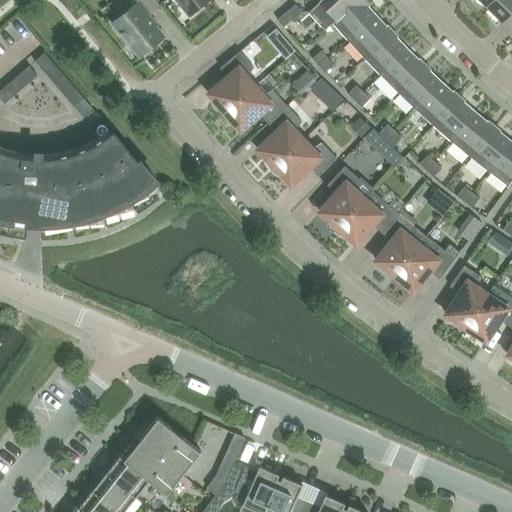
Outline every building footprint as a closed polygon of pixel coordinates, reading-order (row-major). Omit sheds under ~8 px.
[(127,0),(135,9),(113,27),(140,60),(165,39),(149,20),(161,9),(153,0),(127,0)] [(173,0),(190,19),(212,1),(211,0),(173,0)] [(333,26),(333,25),(344,15),(329,0),(324,0),(309,14),(325,33),(333,26)] [(329,0),(344,15),(361,0),(361,1),(361,0),(329,0)] [(376,17),(361,1),(361,0),(344,15),(333,25),(333,26),(340,35),(348,43),(376,17)] [(477,0),(487,9),(495,0),(477,0)] [(511,15),(511,0),(495,0),(487,9),(503,25),(511,15)] [(296,7),(287,15),(293,22),(302,15),(296,7)] [(278,22),(284,30),(293,22),(287,15),(278,22)] [(364,60),(392,35),(376,17),(348,43),(364,60)] [(276,29),(267,38),(273,45),(283,37),(276,29)] [(381,78),(408,51),(392,35),(364,60),(381,78)] [(398,95),(424,68),(416,60),(408,51),(381,78),(390,86),(398,95)] [(319,68),(328,60),(321,53),(312,61),(319,68)] [(229,81),(210,97),(226,115),(258,86),(250,77),(255,71),(241,54),(221,71),(229,81)] [(93,111),(44,55),(35,62),(82,117),(84,119),(93,111)] [(326,76),(334,67),(328,60),(319,68),(326,76)] [(30,67),(0,92),(0,98),(5,104),(37,76),(30,67)] [(416,112),(441,84),(424,68),(398,95),(416,112)] [(321,79),(310,91),(311,92),(317,98),(328,86),(321,79)] [(433,128),(458,99),(441,84),(416,112),(424,120),(433,128)] [(269,126),(288,109),(273,92),(267,96),(258,86),(226,115),(241,132),(260,116),(269,126)] [(355,103),(363,95),(356,88),(348,97),(355,103)] [(362,110),(370,101),(363,95),(355,103),(362,110)] [(443,136),(452,144),(476,115),(458,99),(433,128),(443,136)] [(275,170),(307,140),(298,131),(302,124),(288,109),(269,126),(278,136),(259,153),(275,170)] [(494,130),(485,122),(476,115),(452,144),(470,159),(494,130)] [(360,117),(350,127),(362,138),(371,128),(360,117)] [(387,142),(395,134),(388,127),(380,136),(387,142)] [(383,139),(374,130),(364,139),(374,149),(383,139)] [(470,159),(489,174),(511,144),(511,143),(494,130),(470,159)] [(103,219),(105,218),(104,214),(116,206),(118,212),(123,210),(120,203),(128,199),(132,206),(133,205),(131,200),(142,191),(145,196),(149,194),(146,188),(152,182),(157,187),(159,186),(144,169),(138,163),(139,162),(114,133),(97,145),(80,154),(61,159),(42,161),(22,159),(4,155),(0,152),(0,218),(12,220),(11,228),(13,228),(14,221),(29,224),(30,219),(41,219),(42,230),(44,230),(44,225),(57,222),(57,229),(63,229),(63,221),(71,220),(73,227),(75,227),(74,222),(87,217),(88,223),(94,222),(93,215),(101,212),(103,219)] [(395,134),(387,142),(394,149),(402,140),(395,134)] [(322,145),(316,149),(307,140),(275,170),(292,187),(310,169),(318,178),(337,161),(322,145)] [(511,144),(489,174),(509,189),(508,190),(509,190),(511,186),(511,144)] [(427,173),(435,164),(428,158),(420,166),(427,173)] [(434,180),(442,171),(435,164),(427,173),(434,180)] [(346,169),(329,188),(338,196),(321,215),(339,231),(373,193),(374,191),(361,179),(359,180),(346,169)] [(445,212),(453,201),(435,188),(427,200),(445,212)] [(465,205),(472,195),(465,189),(457,199),(465,205)] [(305,212),(319,197),(313,192),(299,206),(305,212)] [(384,236),(400,216),(390,208),(373,193),(339,231),(356,246),(373,227),(384,236)] [(473,210),(480,201),(472,195),(465,205),(473,210)] [(396,278),(423,244),(413,236),(416,230),(400,216),(384,236),(394,245),(377,264),(396,278)] [(439,248),(433,253),(423,244),(396,278),(414,293),(430,273),(439,281),(460,255),(450,247),(446,253),(439,248)] [(467,330),(491,294),(480,287),(483,280),(465,268),(451,289),(461,296),(447,317),(467,330)] [(491,294),(467,330),(486,343),(501,322),(511,330),(511,329),(511,299),(495,288),(491,294)] [(118,457),(168,497),(172,493),(203,455),(181,438),(180,438),(159,421),(143,441),(139,438),(140,437),(139,436),(121,459),(118,457)] [(196,439),(220,447),(226,429),(202,421),(196,439)] [(218,479),(208,491),(217,498),(227,485),(240,455),(230,451),(218,479)] [(105,474),(104,474),(140,503),(140,502),(138,500),(150,484),(168,498),(168,497),(118,457),(117,458),(120,460),(107,476),(105,474)] [(241,511),(267,511),(280,483),(278,482),(280,478),(260,469),(256,480),(244,475),(234,497),(246,502),(244,508),(241,511)] [(91,491),(116,511),(127,511),(137,501),(140,503),(104,474),(104,475),(107,477),(94,493),(91,491)] [(282,484),(280,483),(267,511),(306,511),(310,504),(299,499),(304,488),(284,479),(282,484)] [(116,511),(91,491),(90,492),(93,494),(80,510),(78,507),(77,508),(82,511),(116,511)] [(306,511),(345,511),(346,511),(344,511),(346,507),(326,498),(321,509),(310,504),(306,511)]
